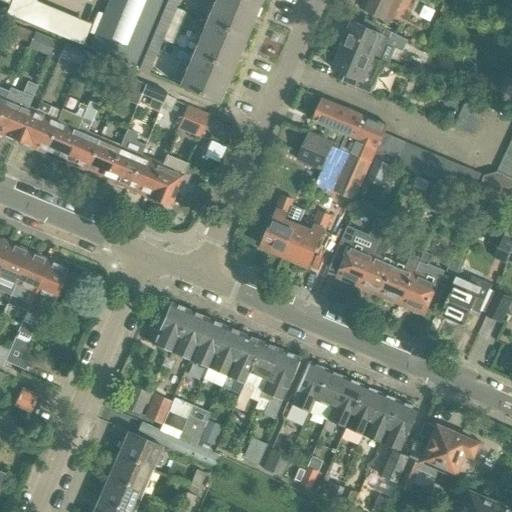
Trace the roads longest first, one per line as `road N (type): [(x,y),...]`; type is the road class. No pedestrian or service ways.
road 1 (residential): [(199,278),(511,410)]
road 2 (residential): [(199,278),(314,0)]
road 3 (residential): [(33,511),(146,255)]
road 4 (residential): [(0,194),(146,255)]
